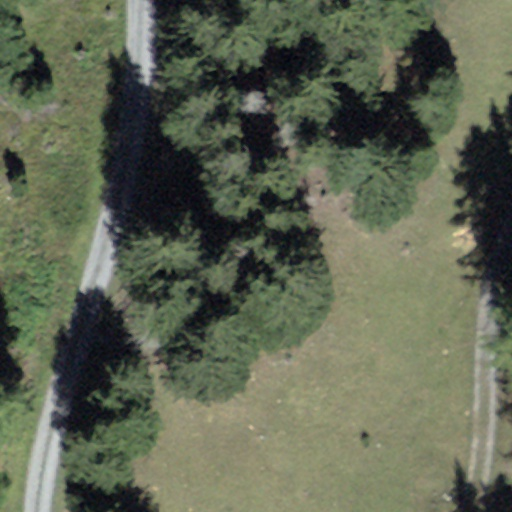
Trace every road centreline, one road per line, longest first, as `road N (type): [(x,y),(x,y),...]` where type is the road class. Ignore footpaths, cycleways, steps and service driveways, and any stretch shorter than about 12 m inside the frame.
road 1 (track): [(137,0),(133,133),(37,473),(36,511)]
road 2 (track): [(511,235),(489,348),(485,440),(471,511)]
